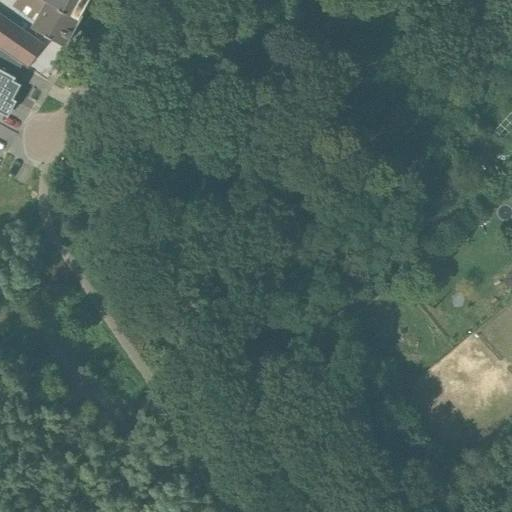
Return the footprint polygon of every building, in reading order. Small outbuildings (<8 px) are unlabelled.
[(39,14),(31,28),(65,47),(79,21),(45,2),(41,0),(15,0),(35,15),(37,13),(39,14)] [(41,0),(45,2),(79,21),(90,0),(41,0)] [(0,15),(0,49),(22,65),(28,69),(44,46),(0,15)] [(0,112),(8,117),(17,101),(13,99),(20,85),(14,81),(22,65),(0,49),(0,112)] [(390,319),(374,319),(374,335),(390,335),(390,319)]
